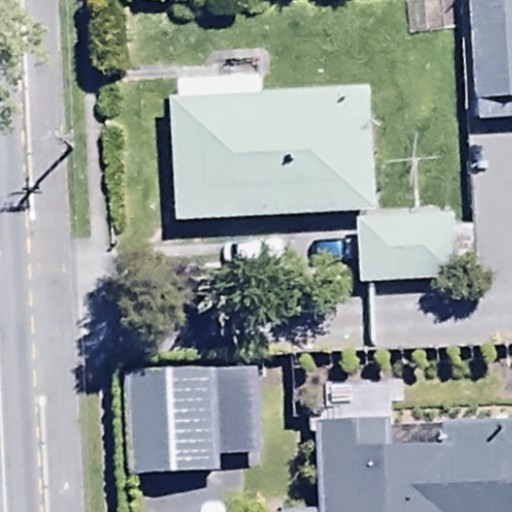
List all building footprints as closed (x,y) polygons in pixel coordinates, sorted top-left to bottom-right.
[(511,0),(470,0),(474,122),(511,120),(511,0)] [(173,186),(374,174),(367,55),(262,61),(261,29),(175,34),(177,66),(166,67),(173,186)] [(454,215),(356,217),(358,285),(467,282),(466,227),(454,227),(454,215)] [(128,373),(129,474),(218,473),(217,372),(128,373)] [(511,511),(511,420),(401,425),(399,384),(306,388),(308,438),(318,438),(321,508),(276,510),(275,511),(511,511)]
